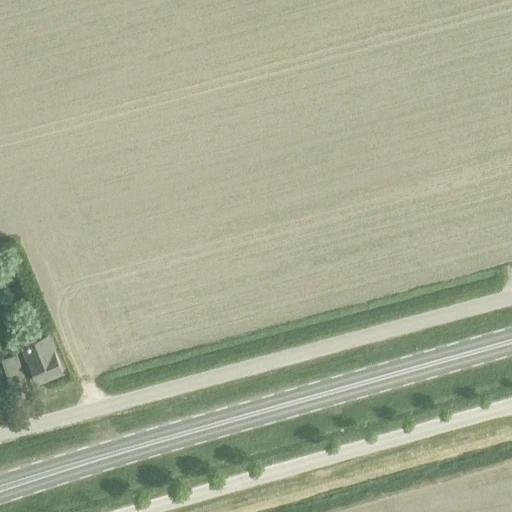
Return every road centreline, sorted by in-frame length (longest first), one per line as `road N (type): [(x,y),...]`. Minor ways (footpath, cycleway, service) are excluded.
road 1 (secondary): [(0,491),(511,344)]
road 2 (unclassified): [(511,298),(0,436)]
road 3 (unclassified): [(141,511),(511,406)]
